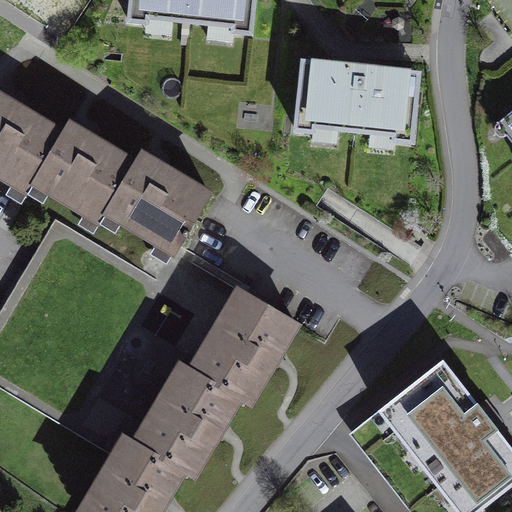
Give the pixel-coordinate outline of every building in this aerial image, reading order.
[(129,0),(127,27),(145,29),(145,38),(172,41),(173,27),(207,30),(206,44),(234,47),(234,40),(254,41),(257,0),(129,0)] [(301,62),(293,136),(312,138),(311,146),(337,149),(338,136),(369,139),(369,152),(395,155),(396,148),(415,150),(422,75),(301,62)] [(0,95),(0,185),(27,200),(32,192),(98,231),(104,222),(175,263),(183,249),(213,197),(141,153),(136,163),(69,124),(65,133),(0,95)] [(511,114),(498,127),(495,132),(497,138),(502,140),(508,139),(511,144),(511,114)] [(251,287),(183,249),(175,263),(162,284),(55,220),(0,312),(0,390),(111,457),(78,511),(166,511),(185,480),(196,486),(242,408),(252,413),(302,328),(247,297),(251,287)] [(511,447),(445,361),(377,417),(452,511),(486,511),(511,492),(511,447)]
